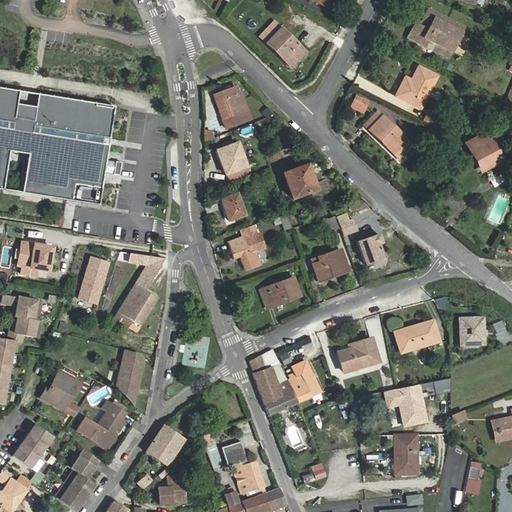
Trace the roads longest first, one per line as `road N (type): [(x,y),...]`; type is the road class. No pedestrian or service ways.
road 1 (residential): [(237,358),(327,308),(441,273),(458,254)]
road 2 (tertiary): [(198,249),(190,219),(189,99),(176,35)]
road 3 (residential): [(458,254),(308,124)]
road 4 (residential): [(198,249),(179,256),(156,417)]
road 5 (residential): [(308,124),(224,42),(202,32),(176,35)]
road 6 (tertiary): [(297,511),(237,358)]
road 7 (residential): [(308,124),(375,0)]
